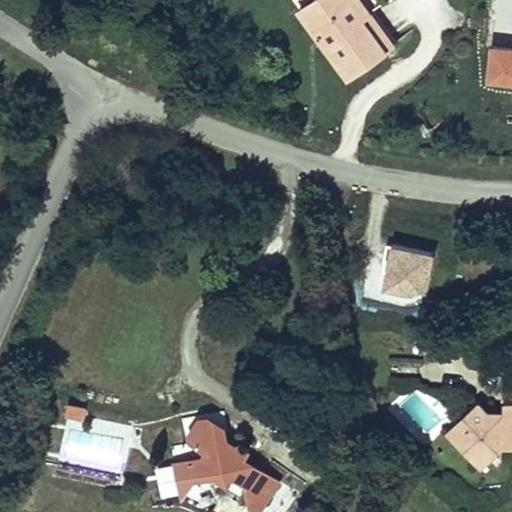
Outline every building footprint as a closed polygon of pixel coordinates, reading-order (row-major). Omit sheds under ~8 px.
[(316,0),(299,12),(349,82),(382,58),(357,24),(368,17),(355,0),(316,0)] [(392,51),(368,17),(357,24),(382,58),(392,51)] [(511,44),(489,42),(485,80),(511,82),(511,44)] [(186,167),(189,159),(172,153),(169,160),(186,167)] [(429,295),(432,249),(385,246),(382,292),(429,295)] [(413,357),(382,361),(383,373),(414,369),(413,357)] [(511,373),(499,374),(499,387),(511,386),(511,373)] [(511,386),(499,387),(500,395),(500,402),(474,404),(473,397),(467,391),(448,408),(455,416),(442,427),(457,449),(474,448),(495,432),(509,432),(509,423),(511,423),(511,386)] [(500,395),(473,397),(474,404),(500,402),(500,395)] [(448,408),(435,418),(442,427),(455,416),(448,408)] [(220,437),(209,431),(200,433),(192,443),(194,454),(206,463),(203,469),(191,471),(194,493),(220,488),(230,495),(236,488),(248,495),(246,499),(251,511),(266,511),(280,487),(244,466),(248,459),(235,452),(233,455),(221,447),(220,437)] [(194,493),(191,471),(175,474),(179,510),(194,493)]
